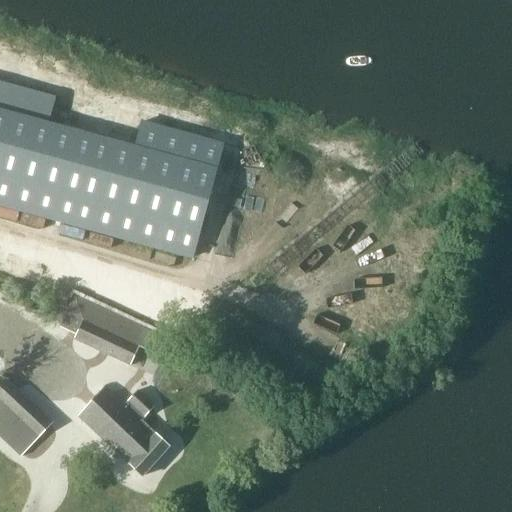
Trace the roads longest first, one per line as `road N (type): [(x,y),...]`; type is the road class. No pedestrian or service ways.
road 1 (track): [(0,223),(196,281),(232,150)]
road 2 (track): [(269,310),(429,235)]
road 3 (track): [(196,281),(352,352)]
